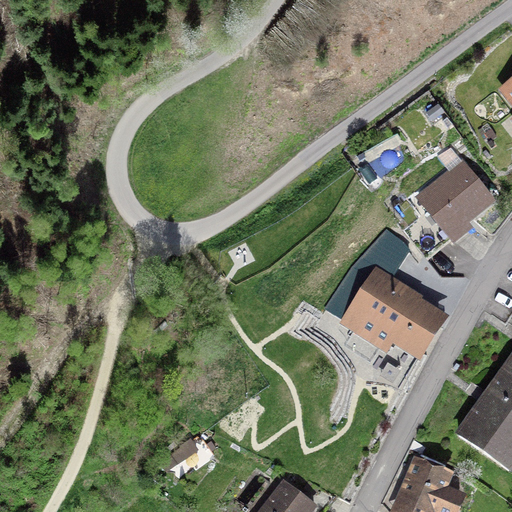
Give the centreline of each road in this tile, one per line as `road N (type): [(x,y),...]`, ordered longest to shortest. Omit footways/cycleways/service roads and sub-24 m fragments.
road 1 (residential): [(511,3),(227,217),(182,235),(152,229),(128,209),(116,179),(121,138),(145,105),(231,46),(275,0)]
road 2 (residential): [(362,511),(511,238)]
road 3 (track): [(164,234),(114,328),(67,478),(47,511)]
road 4 (track): [(114,328),(0,428)]
